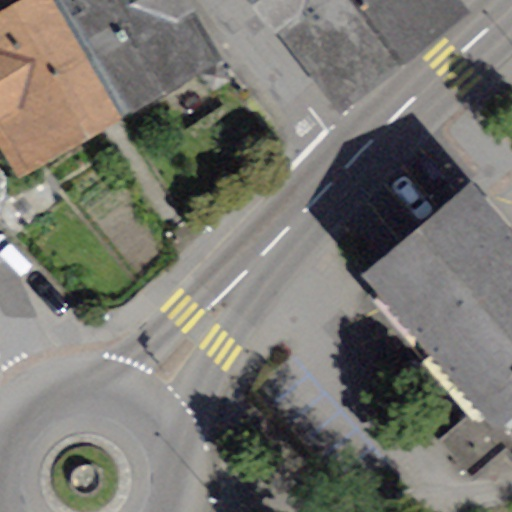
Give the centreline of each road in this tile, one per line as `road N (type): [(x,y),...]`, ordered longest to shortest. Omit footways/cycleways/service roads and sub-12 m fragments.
road 1 (primary): [(351,161),(274,240),(138,408)]
road 2 (primary): [(511,5),(351,161)]
road 3 (residential): [(228,0),(351,161)]
road 4 (residential): [(0,289),(46,401)]
